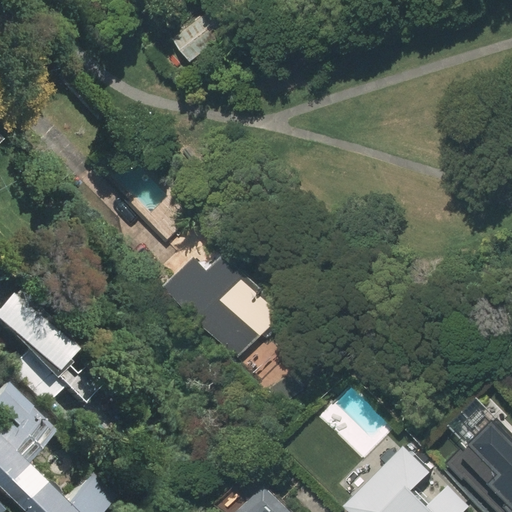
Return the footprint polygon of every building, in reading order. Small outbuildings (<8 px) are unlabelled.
[(133,148),(107,174),(169,239),(196,213),(133,148)] [(197,257),(167,288),(240,361),(289,312),(226,250),(208,268),(197,257)] [(60,353),(0,296),(0,341),(15,356),(4,367),(42,402),(56,387),(75,406),(97,383),(78,365),(66,377),(51,363),(60,353)] [(46,428),(0,385),(0,491),(22,511),(91,511),(110,492),(85,470),(57,500),(15,461),(46,428)] [(511,511),(511,432),(500,419),(459,455),(510,511),(511,511)] [(464,511),(467,509),(390,432),(340,481),(356,497),(345,508),(348,511),(464,511)] [(291,511),(265,487),(241,511),(291,511)]
